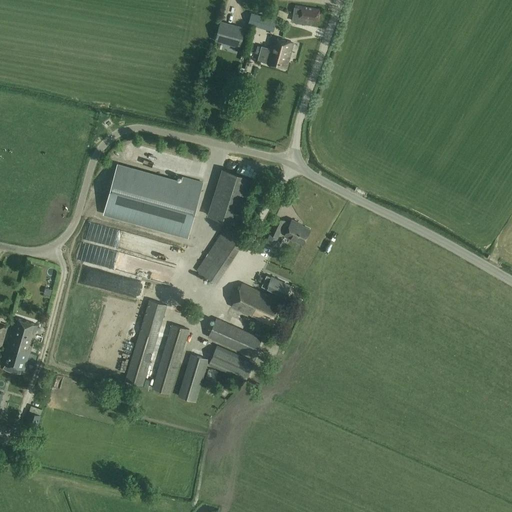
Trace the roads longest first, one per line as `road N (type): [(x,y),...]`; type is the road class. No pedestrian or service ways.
road 1 (unclassified): [(0,245),(47,250),(66,229),(96,151),(113,133),(139,126),(295,158)]
road 2 (unclassified): [(511,280),(311,175),(295,158)]
road 3 (unclassified): [(295,158),(300,115),(342,0)]
